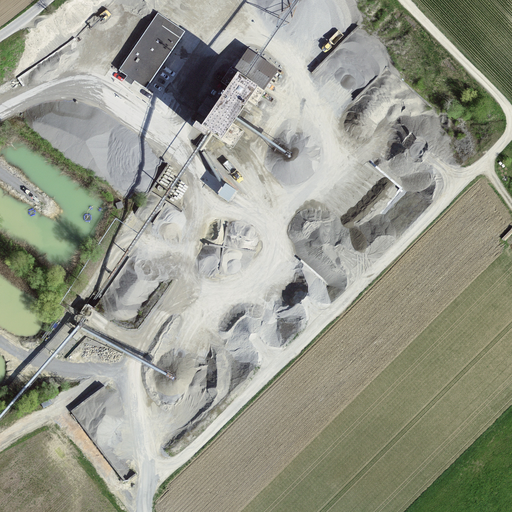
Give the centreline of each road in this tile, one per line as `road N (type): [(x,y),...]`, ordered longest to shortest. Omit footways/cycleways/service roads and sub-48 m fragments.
road 1 (track): [(134,500),(145,469),(135,384),(142,348),(178,288),(197,232),(195,170),(97,93),(52,92),(0,115)]
road 2 (track): [(511,127),(134,500),(143,511)]
road 3 (unknown): [(258,207),(307,199),(332,170),(322,113),(264,31),(245,26),(226,34),(149,129)]
road 4 (track): [(134,500),(61,409),(0,441)]
road 5 (unknown): [(184,271),(232,283),(267,271),(269,234),(258,207)]
road 6 (track): [(409,0),(511,105)]
